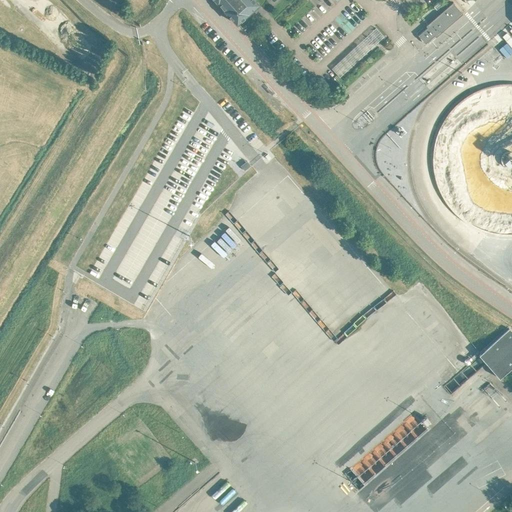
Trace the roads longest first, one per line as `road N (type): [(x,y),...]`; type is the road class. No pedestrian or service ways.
road 1 (unclassified): [(511,312),(423,248),(200,0)]
road 2 (unknown): [(511,262),(438,212),(425,162),(430,117),(446,97),(482,74),(511,73)]
road 3 (unknown): [(152,375),(154,316),(105,319),(76,333),(0,451)]
road 4 (unknown): [(8,511),(152,375)]
road 5 (unknown): [(154,316),(178,278),(288,199)]
road 6 (unknown): [(152,375),(244,463)]
